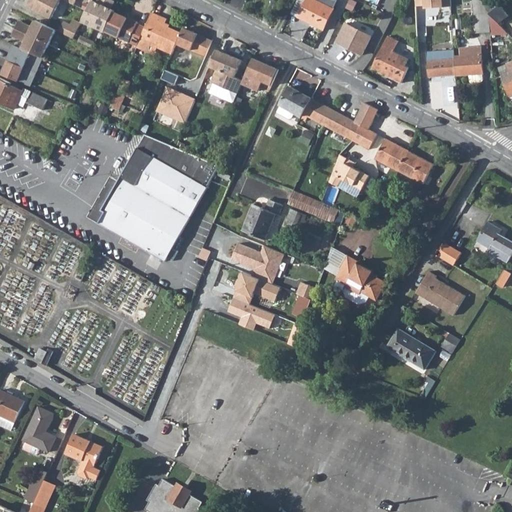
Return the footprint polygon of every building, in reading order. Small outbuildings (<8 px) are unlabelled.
[(29,0),(29,2),(31,4),(29,7),(51,18),(60,0),(29,0)] [(98,0),(97,3),(92,1),(82,21),(105,32),(115,11),(111,9),(115,1),(111,0),(98,0)] [(306,0),(298,17),(324,30),(339,0),(338,0),(318,0),(317,0),(306,0)] [(452,0),(416,0),(417,8),(426,7),(426,10),(453,8),(452,0)] [(472,0),(474,16),(479,16),(480,33),(491,33),(490,13),(484,5),(481,0),(472,0)] [(491,14),(499,24),(509,16),(501,6),(491,14)] [(106,32),(138,46),(145,29),(137,25),(138,24),(114,13),(106,32)] [(138,46),(147,50),(150,44),(172,54),(177,44),(182,33),(169,27),(165,25),(166,22),(167,19),(152,13),(145,29),(138,46)] [(490,13),(491,33),(506,32),(499,24),(491,14),(490,13)] [(474,16),(472,16),(474,33),(480,33),(479,16),(474,16)] [(71,25),(64,22),(59,32),(73,39),(81,24),(73,20),(71,25)] [(19,21),(16,28),(49,45),(56,31),(36,21),(34,25),(34,27),(31,29),(31,26),(19,21)] [(336,42),(362,56),(372,37),(345,23),(336,42)] [(16,28),(12,36),(23,41),(24,45),(22,49),(43,58),(49,45),(16,28)] [(177,44),(206,57),(204,62),(204,63),(201,71),(207,74),(210,67),(217,50),(220,44),(184,28),(182,33),(177,44)] [(94,43),(81,37),(78,41),(92,47),(94,43)] [(374,66),(395,77),(394,80),(401,84),(409,68),(406,66),(409,59),(395,52),(399,42),(388,37),(374,66)] [(12,55),(9,61),(37,72),(43,58),(13,45),(10,53),(12,55)] [(461,57),(455,57),(457,76),(484,74),(482,48),(460,49),(461,57)] [(210,67),(217,70),(212,82),(213,83),(237,94),(242,84),(243,81),(235,77),(242,61),(217,50),(210,67)] [(443,60),(428,60),(429,78),(457,76),(455,57),(455,50),(443,51),(443,60)] [(242,84),(258,91),(259,88),(268,92),(278,70),(253,59),(243,81),(242,84)] [(7,67),(5,66),(1,75),(31,87),(37,72),(9,61),(7,67)] [(511,72),(502,76),(510,97),(511,96),(511,72)] [(484,81),(483,74),(471,75),(472,82),(473,83),(482,83),(484,81)] [(17,104),(22,94),(29,97),(26,102),(44,110),(49,99),(25,88),(23,91),(0,80),(0,102),(15,109),(17,104)] [(233,103),(237,94),(213,83),(209,92),(233,103)] [(122,110),(128,87),(119,84),(113,108),(122,110)] [(196,100),(168,88),(157,111),(186,124),(196,100)] [(281,106),(295,113),(302,117),(304,114),(312,99),(297,92),(295,94),(289,91),(281,106)] [(17,104),(24,107),(26,102),(29,97),(22,94),(17,104)] [(44,110),(48,112),(53,101),(49,99),(44,110)] [(304,114),(347,137),(354,122),(312,99),(304,114)] [(379,110),(365,103),(354,122),(368,130),(379,110)] [(295,113),(281,106),(277,113),(290,119),(292,118),(295,113)] [(129,128),(138,132),(144,119),(135,116),(129,128)] [(347,137),(369,149),(377,134),(368,130),(354,122),(347,137)] [(308,130),(303,141),(309,144),(315,133),(308,130)] [(139,148),(213,179),(220,166),(207,160),(175,147),(146,135),(139,148)] [(388,165),(399,146),(386,139),(375,158),(388,165)] [(388,165),(423,184),(428,175),(433,164),(416,155),(399,146),(388,165)] [(139,148),(119,181),(102,210),(105,212),(99,223),(128,240),(165,262),(175,246),(213,179),(139,148)] [(356,163),(340,154),(331,177),(329,182),(338,187),(342,179),(362,190),(370,176),(353,167),(356,163)] [(423,184),(427,186),(431,177),(428,175),(423,184)] [(102,210),(119,181),(111,176),(88,217),(99,223),(105,212),(102,210)] [(283,186),(294,191),(297,184),(297,183),(286,178),(283,186)] [(294,191),(289,203),(334,222),(336,217),(339,210),(294,191)] [(246,232),(265,239),(276,213),(279,214),(283,205),(270,200),(266,209),(254,204),(250,213),(253,215),(246,232)] [(299,228),(301,229),(307,214),(291,208),(285,222),(299,228)] [(336,217),(342,220),(345,212),(339,210),(336,217)] [(243,230),(246,232),(253,215),(250,213),(243,230)] [(500,258),(508,262),(511,255),(511,241),(499,234),(501,230),(488,222),(477,241),(481,243),(490,248),(489,251),(500,258)] [(233,259),(251,266),(252,264),(257,266),(254,277),(274,286),(286,254),(265,245),(263,252),(239,242),(233,259)] [(446,243),(439,257),(454,265),(461,253),(446,243)] [(341,268),(348,255),(336,249),(329,262),(341,268)] [(346,286),(360,294),(362,291),(369,295),(377,299),(387,282),(371,274),(373,271),(358,262),(359,261),(348,255),(341,268),(342,269),(337,278),(339,279),(347,284),(346,286)] [(511,273),(505,270),(497,284),(502,287),(511,273)] [(417,293),(454,315),(465,296),(448,286),(445,286),(443,285),(444,283),(436,279),(437,277),(430,272),(417,293)] [(245,274),(235,298),(251,305),(256,294),(277,303),(283,289),(274,286),(254,277),(245,274)] [(347,284),(339,279),(336,284),(336,287),(341,290),(343,290),(346,286),(347,284)] [(318,288),(302,282),(298,294),(312,299),(314,300),(318,288)] [(369,295),(362,291),(360,294),(346,286),(343,290),(345,296),(359,304),(365,302),(369,295)] [(299,316),(305,318),(312,299),(298,294),(296,293),(292,303),(297,305),(294,314),(299,316)] [(235,298),(229,313),(242,319),(240,325),(255,332),(258,325),(272,331),(279,316),(251,305),(235,298)] [(288,344),(296,347),(304,327),(296,324),(288,344)] [(388,347),(425,369),(436,351),(399,329),(388,347)] [(442,345),(453,353),(461,340),(449,333),(447,338),(442,345)] [(48,352),(40,349),(35,359),(42,363),(48,352)] [(42,363),(47,365),(54,351),(49,349),(48,352),(42,363)] [(0,414),(6,417),(15,421),(25,401),(15,396),(14,398),(7,395),(7,393),(0,390),(0,414)] [(26,441),(24,446),(25,449),(35,454),(38,453),(41,448),(49,451),(56,437),(46,432),(54,414),(39,407),(24,440),(26,441)] [(6,417),(2,425),(12,430),(15,421),(6,417)] [(101,470),(94,467),(104,447),(75,434),(67,453),(83,461),(78,472),(79,476),(86,479),(90,477),(97,480),(101,470)] [(25,498),(34,502),(48,471),(38,467),(25,498)] [(149,497),(152,498),(146,508),(152,511),(199,511),(202,509),(200,508),(204,501),(189,492),(188,493),(179,488),(179,486),(164,477),(159,486),(156,484),(150,494),(149,497)] [(29,511),(43,511),(46,507),(34,502),(29,511)]
